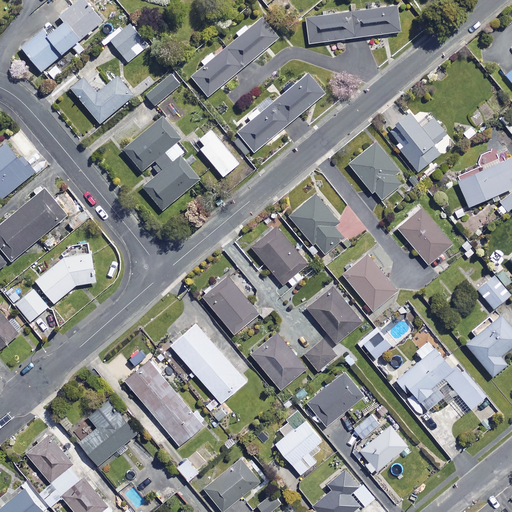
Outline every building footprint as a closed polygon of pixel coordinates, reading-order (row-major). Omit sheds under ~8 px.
[(103,19),(87,0),(74,0),(58,14),(63,20),(48,32),(45,28),(22,47),(41,70),(103,19)] [(395,6),(352,12),(355,38),(399,32),(395,6)] [(355,38),(352,12),(305,18),(309,44),(355,38)] [(201,61),(204,65),(190,78),(206,97),(276,38),(259,18),(214,57),(211,52),(201,61)] [(147,44),(130,23),(110,39),(127,61),(147,44)] [(511,67),(503,75),(511,86),(511,67)] [(181,83),(172,72),(146,93),(156,104),(181,83)] [(133,93),(117,74),(96,91),(83,75),(69,86),(99,122),(133,93)] [(322,95),(306,75),(237,133),(253,153),(322,95)] [(190,165),(192,163),(182,151),(185,149),(176,138),(181,134),(163,114),(123,148),(142,169),(150,163),(158,172),(143,185),(163,208),(200,177),(190,165)] [(419,129),(407,114),(387,131),(397,143),(394,145),(416,173),(438,155),(431,146),(444,135),(431,119),(419,129)] [(511,120),(511,119),(503,125),(510,134),(511,132),(511,120)] [(471,126),(462,133),(467,140),(477,133),(471,126)] [(238,161),(210,127),(199,136),(204,143),(200,146),(223,174),(238,161)] [(20,128),(11,135),(25,154),(34,147),(20,128)] [(21,156),(7,140),(0,145),(0,193),(4,196),(36,169),(23,154),(21,156)] [(374,143),(347,164),(371,194),(373,192),(379,200),(404,180),(374,143)] [(511,177),(511,162),(510,158),(455,180),(466,207),(511,188),(508,179),(511,177)] [(44,187),(43,188),(39,184),(34,188),(37,193),(0,223),(0,245),(11,259),(67,213),(44,187)] [(313,243),(307,248),(313,255),(320,248),(324,252),(343,237),(332,223),(338,219),(316,192),(289,215),(313,243)] [(451,245),(420,209),(396,229),(427,265),(451,245)] [(307,264),(276,226),(251,246),(282,284),(307,264)] [(95,280),(91,251),(66,255),(35,279),(53,302),(77,283),(95,280)] [(397,291),(368,255),(343,274),(372,310),(397,291)] [(259,314),(228,275),(203,295),(233,334),(259,314)] [(509,295),(493,276),(476,290),(492,309),(509,295)] [(49,304),(34,286),(23,296),(14,285),(7,291),(30,319),(49,304)] [(361,321),(332,286),(307,308),(336,342),(361,321)] [(7,320),(0,311),(0,345),(21,328),(11,316),(7,320)] [(511,344),(511,328),(500,314),(492,320),(488,315),(467,331),(472,336),(464,343),(490,375),(505,364),(498,355),(511,344)] [(170,342),(204,381),(195,388),(202,395),(210,388),(221,400),(245,379),(195,321),(170,342)] [(379,329),(362,343),(374,357),(391,343),(379,329)] [(306,367),(277,331),(251,352),(280,388),(306,367)] [(337,355),(323,338),(304,354),(318,371),(337,355)] [(406,390),(409,387),(413,391),(405,398),(419,414),(442,395),(447,401),(458,392),(470,406),(485,394),(457,362),(452,366),(434,345),(396,378),(406,390)] [(203,425),(149,358),(125,378),(178,445),(203,425)] [(364,394),(344,371),(306,402),(326,425),(364,394)] [(137,431),(108,397),(88,414),(98,426),(79,441),(98,463),(137,431)] [(230,412),(223,404),(213,414),(219,421),(230,412)] [(316,460),(312,455),(321,447),(317,441),(322,438),(298,408),(276,425),(284,434),(275,441),(300,472),(316,460)] [(408,442),(389,419),(381,425),(372,413),(354,428),(364,439),(357,445),(369,459),(365,463),(372,472),(408,442)] [(44,499),(75,472),(69,464),(73,460),(50,432),(27,452),(52,482),(39,492),(44,499)] [(358,483),(336,455),(298,485),(319,511),(359,511),(357,508),(375,494),(363,479),(358,483)] [(260,479),(242,457),(204,488),(222,510),(260,479)] [(198,471),(187,458),(177,466),(188,480),(198,471)] [(75,472),(44,499),(50,506),(63,495),(76,511),(109,511),(113,510),(84,475),(81,478),(75,472)] [(44,511),(47,510),(26,485),(0,507),(0,506),(0,511),(44,511)] [(164,487),(155,494),(162,503),(171,495),(164,487)] [(267,511),(281,500),(273,490),(257,504),(264,511),(267,511)]
